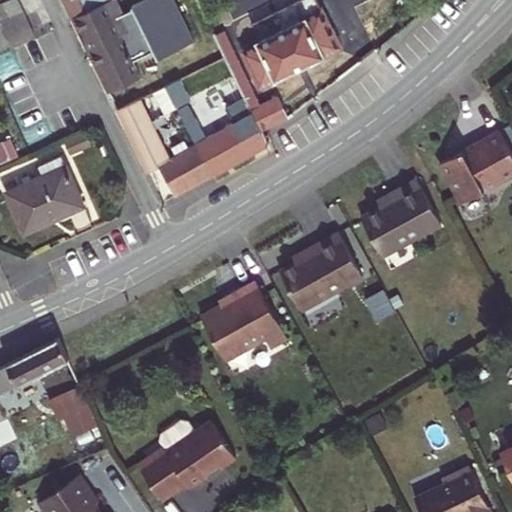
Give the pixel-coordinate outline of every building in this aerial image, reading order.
[(31,38),(35,37),(17,0),(7,0),(0,3),(0,22),(12,47),(31,38)] [(63,0),(72,18),(108,0),(63,0)] [(86,47),(108,92),(142,76),(121,34),(131,30),(116,0),(108,0),(72,18),(80,35),(84,33),(90,46),(86,47)] [(252,23),(259,40),(305,18),(297,1),(277,11),(275,5),(268,8),(271,14),(252,23)] [(243,52),(260,86),(341,48),(322,10),(305,18),(259,40),(257,41),(258,45),(243,52)] [(121,34),(142,76),(151,71),(131,30),(121,34)] [(253,90),(225,31),(214,36),(244,94),(253,90)] [(84,33),(80,35),(86,47),(90,46),(84,33)] [(0,80),(5,90),(33,76),(47,70),(31,38),(0,53),(0,80)] [(166,86),(175,105),(190,97),(180,79),(166,86)] [(260,106),(253,90),(244,94),(244,96),(249,104),(255,101),(258,107),(260,106)] [(195,118),(186,123),(196,143),(214,175),(269,144),(262,131),(253,112),(249,104),(244,96),(225,107),(234,122),(206,138),(195,118)] [(262,131),(271,127),(286,119),(277,98),(260,106),(258,107),(255,101),(249,104),(253,112),(262,131)] [(117,110),(125,126),(146,116),(138,99),(117,110)] [(440,163),(462,202),(511,175),(511,150),(501,130),(472,146),(475,151),(467,156),(464,150),(440,163)] [(133,143),(147,171),(158,165),(176,196),(214,175),(196,143),(171,158),(155,131),(141,139),(133,143)] [(130,137),(133,143),(141,139),(138,133),(130,137)] [(68,142),(72,150),(88,143),(84,135),(68,142)] [(0,142),(0,162),(10,158),(3,141),(0,142)] [(472,146),(464,150),(467,156),(475,151),(472,146)] [(39,165),(43,173),(6,190),(25,231),(61,214),(60,210),(82,201),(61,155),(39,165)] [(442,221),(418,179),(394,192),(397,199),(362,218),(384,255),(442,221)] [(60,210),(61,214),(83,204),(82,201),(60,210)] [(314,251),(280,270),(302,310),(363,276),(339,232),(312,248),(314,251)] [(203,315),(227,359),(266,338),(271,346),(289,337),(257,280),(241,289),(243,293),(203,315)] [(0,367),(0,393),(69,358),(59,338),(0,367)] [(47,400),(57,420),(63,417),(90,405),(81,385),(47,400)] [(74,436),(78,445),(86,442),(82,433),(99,426),(90,405),(63,417),(72,437),(74,436)] [(167,446),(139,465),(163,499),(188,482),(189,484),(194,485),(207,477),(208,472),(220,464),(223,466),(237,456),(212,420),(198,430),(191,420),(184,418),(163,433),(162,440),(167,446)] [(413,498),(419,511),(491,511),(470,466),(442,479),(445,483),(413,498)] [(80,473),(39,502),(45,511),(101,511),(96,504),(100,501),(80,473)]
